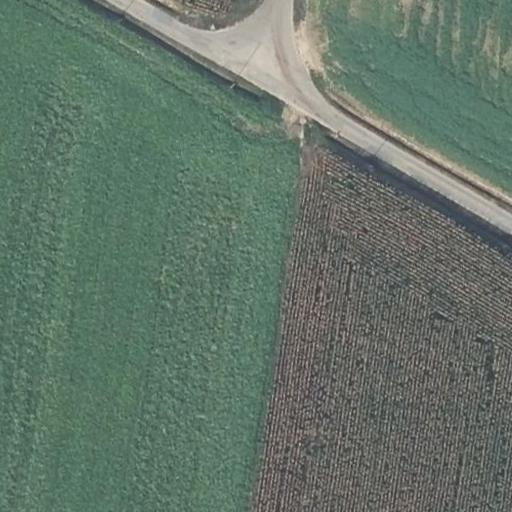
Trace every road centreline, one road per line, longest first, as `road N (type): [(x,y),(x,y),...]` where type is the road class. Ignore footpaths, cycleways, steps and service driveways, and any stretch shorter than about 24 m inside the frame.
road 1 (unclassified): [(511,220),(260,73)]
road 2 (unclassified): [(260,73),(124,0)]
